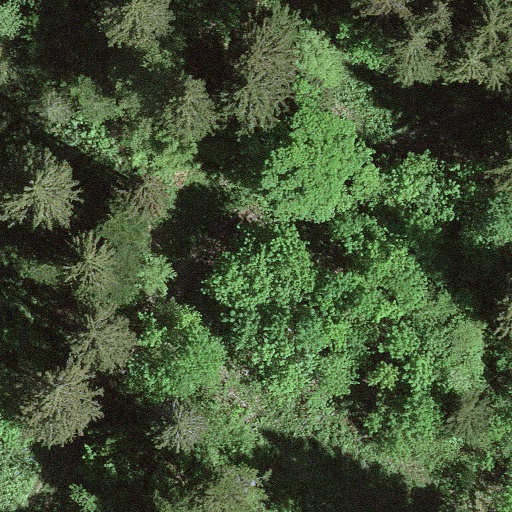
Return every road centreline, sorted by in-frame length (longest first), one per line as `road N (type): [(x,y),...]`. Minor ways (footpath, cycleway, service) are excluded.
road 1 (track): [(511,116),(396,151),(220,235),(30,511)]
road 2 (track): [(396,151),(358,73),(342,0)]
